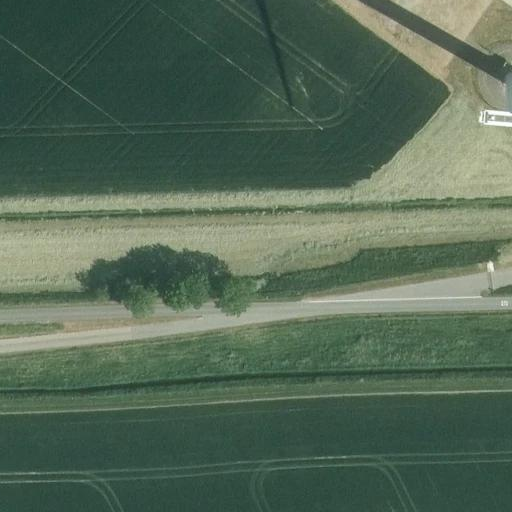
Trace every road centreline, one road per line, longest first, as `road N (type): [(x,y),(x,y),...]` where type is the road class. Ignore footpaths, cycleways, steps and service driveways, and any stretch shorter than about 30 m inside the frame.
road 1 (unclassified): [(247,309),(147,330),(0,344)]
road 2 (unclassified): [(0,317),(247,309)]
road 3 (unclassified): [(397,306),(247,309)]
